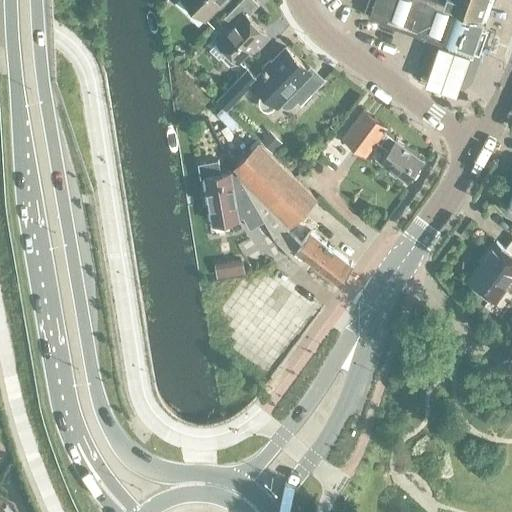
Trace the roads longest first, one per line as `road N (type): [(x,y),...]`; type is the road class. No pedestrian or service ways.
road 1 (secondary): [(236,482),(145,465),(112,437),(98,406),(35,0)]
road 2 (secondary): [(7,0),(10,83),(74,440)]
road 3 (residential): [(482,146),(362,65),(296,0)]
road 4 (tertiary): [(358,343),(407,250),(482,146)]
road 5 (tertiary): [(274,511),(335,423),(358,343)]
road 6 (tertiary): [(358,343),(236,482)]
